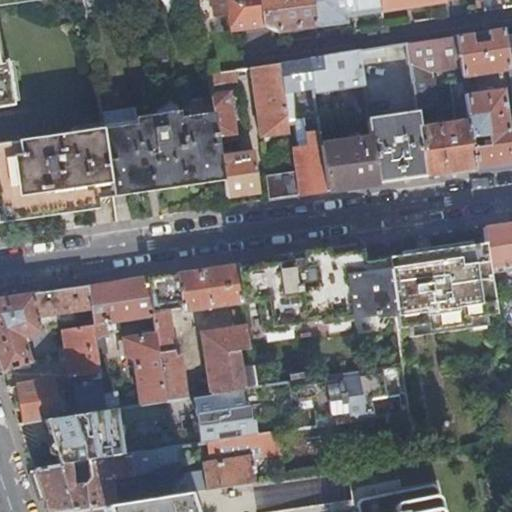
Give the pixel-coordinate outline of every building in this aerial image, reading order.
[(257,0),(208,0),(211,16),(226,13),(228,31),(236,30),(261,26),(257,0)] [(308,0),(257,0),(261,26),(266,27),(271,29),(275,33),(298,29),(305,28),(313,27),(308,0)] [(377,0),(308,0),(313,27),(329,25),(343,23),(342,18),(363,15),(380,12),(377,0)] [(377,0),(380,12),(412,7),(443,2),(442,0),(377,0)] [(442,0),(443,2),(445,17),(458,15),(455,0),(442,0)] [(313,27),(305,28),(306,39),(315,37),(313,27)] [(454,37),(459,68),(460,77),(508,70),(503,41),(501,29),(486,32),(488,43),(472,46),(470,34),(454,37)] [(448,38),(406,44),(415,112),(434,109),(429,73),(459,68),(454,37),(448,38)] [(511,39),(503,41),(508,70),(508,72),(511,71),(511,39)] [(382,48),(356,52),(358,60),(383,56),(382,48)] [(358,60),(356,52),(307,59),(311,91),(312,95),(361,87),(358,60)] [(307,59),(277,64),(281,95),(290,94),(311,91),(307,59)] [(0,108),(11,106),(11,101),(16,101),(10,61),(4,62),(4,60),(0,60),(0,108)] [(277,64),(268,66),(248,69),(258,138),(287,134),(285,117),(281,95),(277,64)] [(234,71),(207,75),(208,86),(240,82),(238,70),(234,71)] [(418,129),(425,178),(449,174),(474,171),(463,96),(461,80),(448,82),(454,124),(418,129)] [(463,96),(474,171),(497,167),(511,165),(511,130),(507,131),(501,90),(463,96)] [(209,94),(212,111),(216,138),(236,135),(229,91),(209,94)] [(290,94),(292,106),(313,103),(312,95),(311,91),(290,94)] [(290,94),(281,95),(285,117),(293,116),(292,106),(290,94)] [(101,129),(111,198),(152,192),(223,181),(219,158),(216,138),(212,111),(178,116),(177,109),(132,117),(134,124),(101,129)] [(366,120),(369,140),(375,185),(400,182),(425,178),(418,129),(415,112),(366,120)] [(290,151),(293,173),(296,197),(311,194),(326,192),(319,147),(315,118),(292,121),(296,149),(290,150),(290,151)] [(101,129),(100,124),(70,128),(71,133),(0,144),(0,225),(69,215),(98,211),(97,200),(111,198),(101,129)] [(319,147),(326,192),(350,189),(375,185),(369,140),(319,147)] [(219,158),(223,181),(225,198),(242,195),(258,193),(252,153),(219,158)] [(263,177),(266,201),(282,199),(296,197),(293,173),(263,177)] [(482,230),(484,245),(488,270),(511,266),(511,225),(508,226),(482,230)] [(393,315),(396,330),(422,327),(423,333),(467,326),(466,320),(495,316),(493,303),(488,270),(484,245),(437,251),(386,259),(393,315)] [(360,263),(358,248),(303,256),(235,266),(241,306),(265,302),(269,329),(349,318),(350,321),(393,315),(386,259),(360,263)] [(177,274),(145,279),(151,319),(154,337),(163,403),(185,400),(178,356),(174,356),(167,312),(179,310),(180,314),(241,306),(235,266),(177,274)] [(90,307),(93,328),(102,326),(151,319),(145,279),(97,286),(87,288),(90,307)] [(52,329),(79,325),(77,309),(90,307),(87,288),(0,300),(0,369),(2,375),(30,366),(23,345),(31,342),(34,359),(54,353),(52,329)] [(210,396),(242,391),(237,351),(248,349),(243,315),(235,316),(237,331),(201,337),(210,396)] [(102,326),(93,328),(60,333),(67,381),(74,381),(79,418),(105,413),(97,357),(106,355),(102,326)] [(132,362),(139,408),(163,403),(154,337),(120,341),(123,359),(132,362)] [(122,458),(122,457),(121,447),(120,441),(139,438),(138,429),(152,427),(153,437),(184,432),(183,422),(198,420),(200,432),(202,445),(207,444),(209,444),(209,445),(248,439),(258,437),(258,436),(277,433),(311,428),(319,427),(319,428),(406,414),(400,365),(242,391),(210,396),(202,397),(193,399),(185,400),(163,403),(139,408),(105,413),(79,418),(58,421),(43,424),(50,444),(59,468),(109,460),(122,458)] [(20,403),(23,427),(43,424),(58,421),(52,383),(17,388),(20,403)] [(193,399),(202,397),(201,390),(191,391),(193,399)] [(210,465),(202,466),(203,473),(186,476),(182,482),(156,486),(158,500),(185,496),(255,485),(252,466),(281,461),(280,454),(277,433),(258,436),(258,437),(248,439),(209,445),(209,444),(207,444),(210,465)] [(178,449),(133,455),(128,456),(122,457),(122,458),(109,460),(59,468),(34,472),(40,490),(46,507),(47,511),(82,511),(101,509),(114,507),(109,480),(131,477),(137,476),(169,471),(167,463),(180,461),(178,449)] [(463,511),(460,489),(356,506),(357,511),(463,511)] [(190,511),(185,496),(158,500),(122,505),(114,507),(101,509),(101,511),(190,511)]
